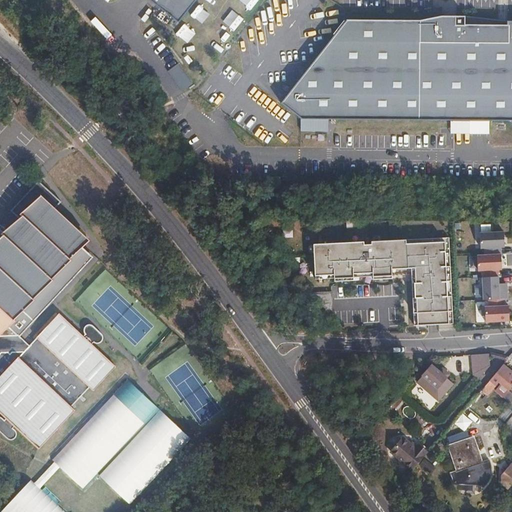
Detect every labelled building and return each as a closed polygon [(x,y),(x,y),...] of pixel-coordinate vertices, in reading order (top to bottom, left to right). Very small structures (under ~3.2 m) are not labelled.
[(195,0),(149,0),(178,22),(195,0)] [(281,102),(301,119),(450,120),(489,121),(506,121),(511,125),(511,21),(507,21),(465,16),(454,16),(454,20),(346,20),(281,102)] [(178,63),(167,71),(182,91),(192,83),(178,63)] [(489,121),(450,120),(450,134),(488,134),(489,121)] [(504,232),(481,233),(481,248),(485,248),(486,255),(502,254),(501,247),(505,247),(504,232)] [(363,242),(314,244),(315,279),(335,278),(335,281),(354,280),(354,277),(373,276),(373,279),(393,278),(392,275),(412,274),(414,326),(453,324),(449,237),(370,241),(370,244),(363,245),(363,242)] [(483,270),(483,277),(499,277),(499,270),(502,269),(502,254),(486,255),(478,255),(479,271),(483,270)] [(499,277),(483,277),(484,300),(489,300),(507,299),(506,284),(499,284),(499,277)] [(332,292),(313,293),(327,312),(333,312),(332,292)] [(505,299),(489,300),(490,307),(485,307),(486,322),(510,321),(509,306),(505,306),(505,299)] [(0,411),(7,418),(4,421),(2,419),(0,418),(0,431),(8,439),(12,440),(15,438),(16,435),(14,431),(12,429),(15,426),(24,435),(24,436),(26,436),(38,448),(38,449),(39,450),(40,449),(115,367),(91,345),(94,342),(101,341),(102,334),(93,326),(86,327),(85,334),(82,337),(60,316),(60,314),(59,314),(58,314),(58,315),(32,342),(19,335),(0,335),(0,411)] [(491,365),(488,354),(471,355),(473,372),(479,378),(491,365)] [(433,362),(419,379),(440,398),(455,381),(448,375),(449,373),(443,368),(442,369),(433,362)] [(511,384),(511,371),(503,364),(479,392),(482,395),(485,392),(487,394),(499,381),(509,389),(511,384)] [(51,459),(55,462),(60,467),(84,490),(99,474),(125,446),(160,409),(127,378),(92,415),(51,459)] [(419,383),(416,386),(418,388),(414,391),(432,408),(438,402),(419,383)] [(423,412),(400,393),(388,406),(396,414),(401,409),(415,421),(423,412)] [(167,416),(160,409),(125,446),(99,474),(131,505),(193,439),(167,416)] [(453,424),(463,431),(471,421),(461,413),(453,424)] [(414,468),(430,450),(429,449),(421,442),(417,446),(405,436),(393,450),(414,468)] [(474,438),(450,445),(452,452),(448,453),(451,462),(454,461),(457,467),(453,468),(457,480),(459,479),(461,486),(453,488),(456,500),(486,492),(488,488),(489,483),(490,479),(491,474),(491,469),(490,464),(489,460),(481,462),(474,438)] [(55,462),(35,483),(41,488),(60,467),(55,462)] [(511,485),(511,462),(511,463),(501,475),(501,482),(509,489),(511,485)] [(403,478),(405,479),(412,470),(410,469),(403,478)] [(284,489),(289,484),(285,478),(279,482),(284,489)] [(65,511),(41,488),(35,483),(32,480),(1,511),(65,511)]
